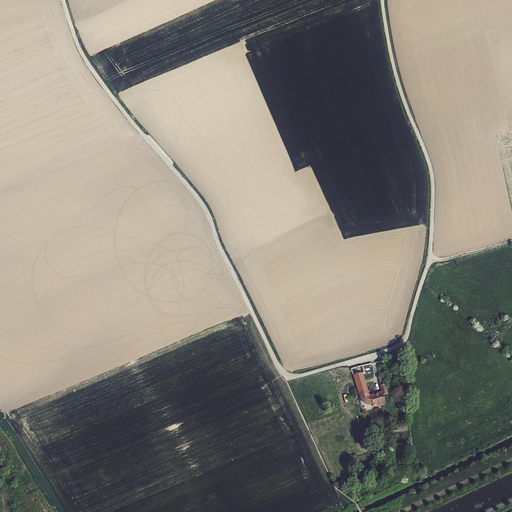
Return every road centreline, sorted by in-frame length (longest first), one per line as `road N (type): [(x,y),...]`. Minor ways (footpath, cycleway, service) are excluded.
road 1 (residential): [(285,377),(402,344),(429,259),(433,182),(383,0)]
road 2 (unclassified): [(63,0),(88,64),(211,216),(285,377)]
